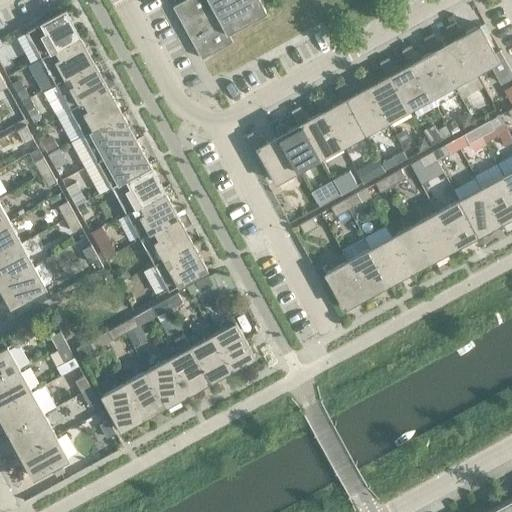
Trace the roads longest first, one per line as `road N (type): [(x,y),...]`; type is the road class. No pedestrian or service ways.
road 1 (residential): [(455,0),(216,124)]
road 2 (residential): [(122,0),(179,106),(216,124)]
road 3 (residential): [(406,511),(511,452)]
